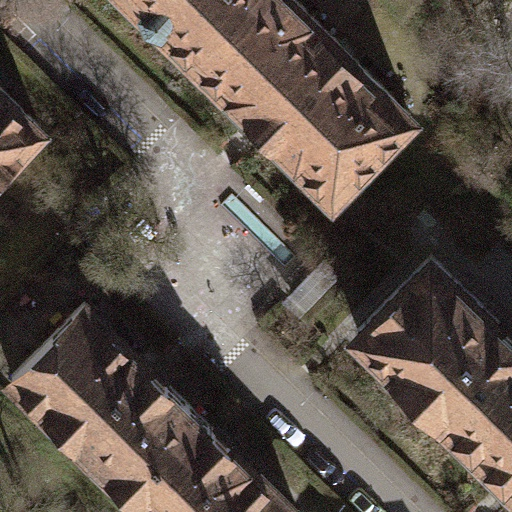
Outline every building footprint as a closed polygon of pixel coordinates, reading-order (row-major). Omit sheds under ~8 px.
[(246,0),(139,0),(193,53),(246,0)] [(410,110),(296,0),(246,0),(193,53),(334,189),(410,110)] [(0,165),(41,124),(0,83),(0,165)] [(357,328),(444,415),(511,347),(511,331),(433,253),(357,328)] [(8,373),(134,498),(210,422),(84,297),(8,373)] [(511,347),(444,415),(511,482),(511,347)] [(134,498),(149,511),(294,511),(298,508),(210,422),(134,498)]
